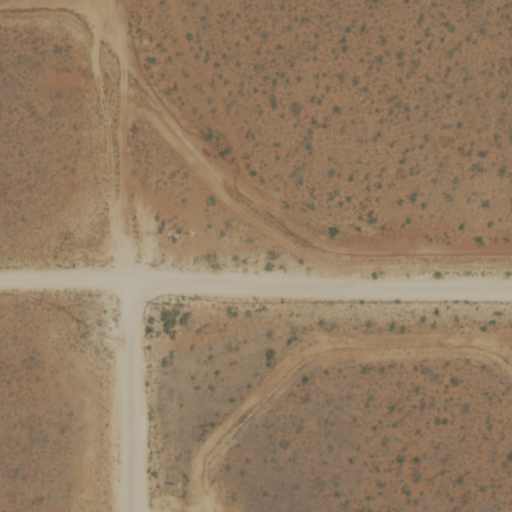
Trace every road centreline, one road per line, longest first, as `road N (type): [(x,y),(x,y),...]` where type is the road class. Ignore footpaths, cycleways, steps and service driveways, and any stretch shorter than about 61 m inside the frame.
road 1 (residential): [(511,275),(0,277)]
road 2 (residential): [(128,277),(130,511)]
